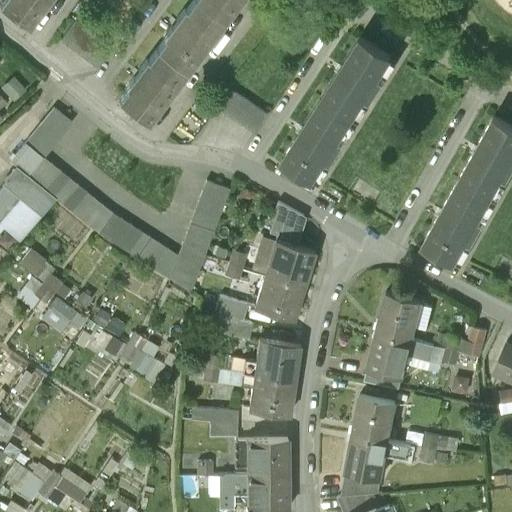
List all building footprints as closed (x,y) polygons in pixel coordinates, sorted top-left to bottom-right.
[(3,0),(0,4),(29,24),(46,0),(3,0)] [(171,30),(141,70),(139,68),(133,77),(135,79),(120,99),(148,120),(237,0),(193,0),(179,20),(177,18),(169,28),(171,30)] [(110,47),(74,21),(61,39),(96,65),(110,47)] [(360,40),(282,160),(310,179),(324,158),(328,161),(340,143),(336,140),(363,99),(367,101),(380,82),(375,79),(388,59),(360,40)] [(220,80),(207,100),(218,107),(229,88),(231,86),(220,80)] [(267,113),(229,88),(218,107),(255,131),(267,113)] [(177,254),(114,213),(43,155),(70,121),(52,107),(10,158),(99,231),(189,290),(228,187),(205,179),(177,254)] [(511,130),(492,119),(423,244),(453,261),(465,239),(469,242),(480,223),(475,221),(499,177),(504,180),(511,164),(511,157),(510,157),(511,153),(511,130)] [(302,213),(277,199),(267,232),(294,240),(302,213)] [(313,249),(275,238),(264,272),(302,283),(313,249)] [(40,271),(50,255),(30,244),(21,260),(40,271)] [(245,252),(232,248),(228,260),(241,265),(245,252)] [(241,265),(228,260),(224,273),(237,277),(241,265)] [(302,283),(264,272),(254,305),(292,317),(302,283)] [(49,273),(34,293),(44,301),(60,282),(49,273)] [(421,300),(388,291),(378,329),(412,337),(421,300)] [(224,293),(218,317),(245,323),(250,299),(224,293)] [(480,348),(489,330),(477,324),(468,342),(480,348)] [(412,337),(378,329),(368,367),(402,375),(407,354),(430,360),(434,343),(412,337)] [(132,332),(119,353),(130,360),(143,339),(132,332)] [(462,337),(449,333),(446,346),(459,350),(462,337)] [(298,344),(257,337),(254,360),(242,358),(241,370),(293,378),(298,344)] [(511,343),(506,341),(493,370),(511,378),(511,343)] [(459,350),(446,346),(442,359),(455,363),(459,350)] [(219,354),(205,352),(203,365),(217,367),(219,354)] [(217,367),(203,365),(201,378),(215,380),(217,367)] [(402,375),(368,367),(365,380),(399,388),(402,375)] [(293,378),(241,370),(239,384),(250,385),(247,407),(288,413),(293,378)] [(394,400),(359,394),(353,431),(387,437),(394,400)] [(237,409),(192,406),(191,418),(236,421),(237,409)] [(439,432),(425,430),(422,443),(436,446),(439,432)] [(387,437),(353,431),(346,469),(381,476),(385,452),(387,437)] [(287,437),(247,437),(247,472),(287,472),(287,437)] [(410,441),(387,437),(385,452),(408,456),(410,441)] [(436,446),(422,443),(420,456),(434,459),(436,446)] [(210,459),(197,459),(197,472),(210,472),(210,459)] [(51,468),(37,490),(48,497),(62,474),(51,468)] [(381,476),(346,469),(342,494),(374,491),(378,491),(381,476)] [(211,486),(210,472),(197,472),(198,486),(211,486)] [(287,507),(287,472),(247,472),(247,503),(246,503),(245,506),(245,507),(254,507),(287,507)] [(342,494),(338,494),(344,511),(358,511),(376,506),(379,504),(374,491),(342,494)]
